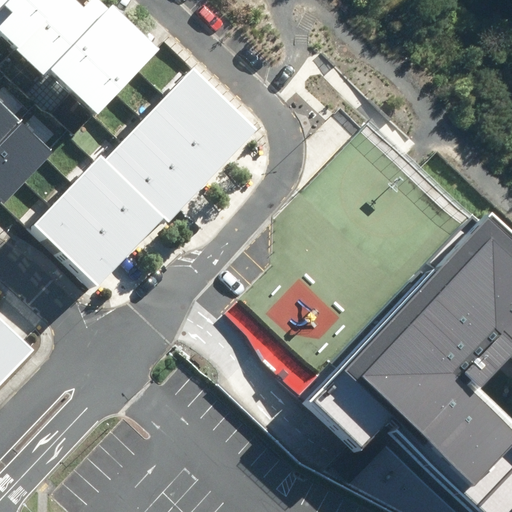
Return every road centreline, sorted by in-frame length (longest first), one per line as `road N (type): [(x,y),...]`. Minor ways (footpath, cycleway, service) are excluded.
road 1 (residential): [(164,0),(249,79),(287,134),(284,177),(106,364)]
road 2 (residential): [(106,364),(70,421),(0,502)]
road 3 (residential): [(106,364),(34,282),(0,260)]
road 4 (residential): [(0,443),(47,399),(106,364)]
